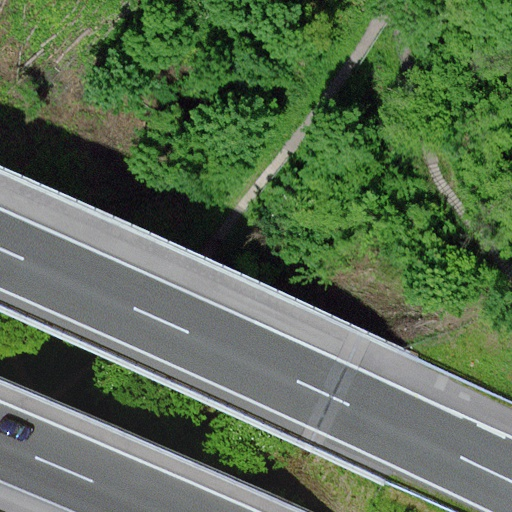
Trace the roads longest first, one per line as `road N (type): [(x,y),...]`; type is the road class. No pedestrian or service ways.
road 1 (motorway): [(511,479),(0,249)]
road 2 (motorway): [(0,446),(155,511)]
